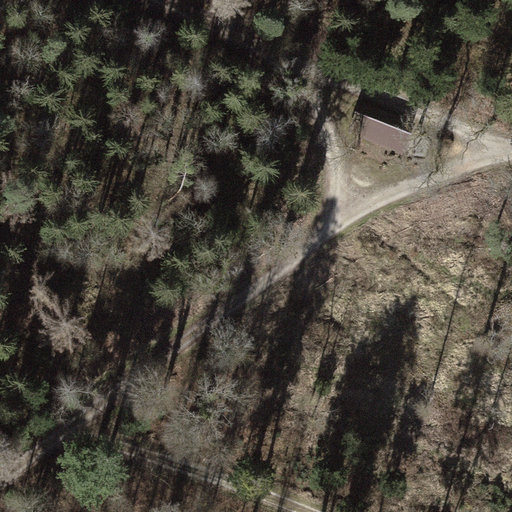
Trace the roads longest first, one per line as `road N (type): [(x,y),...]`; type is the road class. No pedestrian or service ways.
road 1 (track): [(511,153),(448,168),(343,216),(0,482)]
road 2 (track): [(167,0),(511,142)]
road 3 (track): [(321,511),(182,460),(61,436)]
road 4 (track): [(343,216),(316,67),(323,0)]
